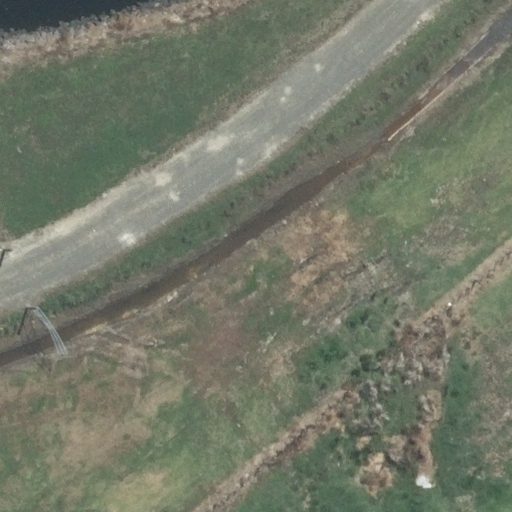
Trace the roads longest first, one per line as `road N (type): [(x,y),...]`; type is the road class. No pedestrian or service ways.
road 1 (track): [(417,9),(133,218),(0,272)]
road 2 (track): [(133,218),(386,294),(511,299)]
